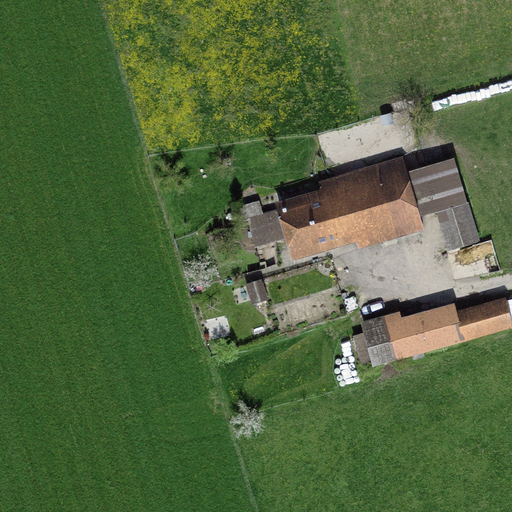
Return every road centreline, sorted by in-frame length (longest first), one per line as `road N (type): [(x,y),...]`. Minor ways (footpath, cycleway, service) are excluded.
road 1 (track): [(326,164),(406,144),(443,292)]
road 2 (track): [(511,283),(443,292),(344,267)]
